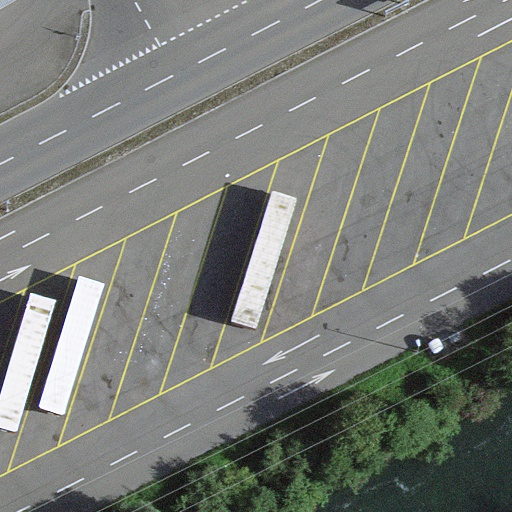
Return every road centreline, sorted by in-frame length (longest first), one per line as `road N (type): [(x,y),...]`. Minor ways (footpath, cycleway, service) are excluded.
road 1 (tertiary): [(174,81),(0,172)]
road 2 (tertiary): [(336,0),(174,81)]
